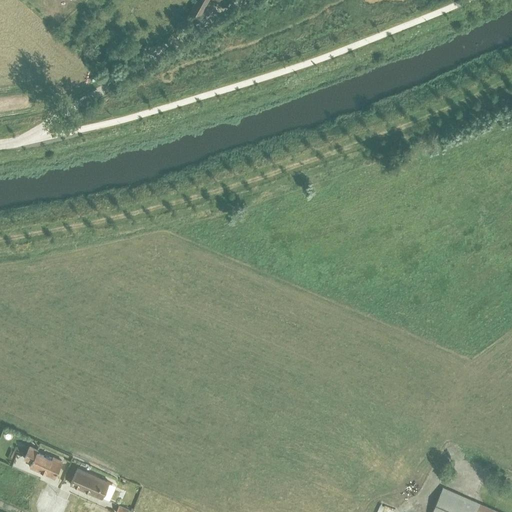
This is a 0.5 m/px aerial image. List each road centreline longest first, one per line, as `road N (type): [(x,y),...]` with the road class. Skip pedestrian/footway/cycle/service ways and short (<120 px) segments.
road 1 (unclassified): [(31,138),(251,81),(468,0)]
road 2 (unclassified): [(244,0),(31,138)]
